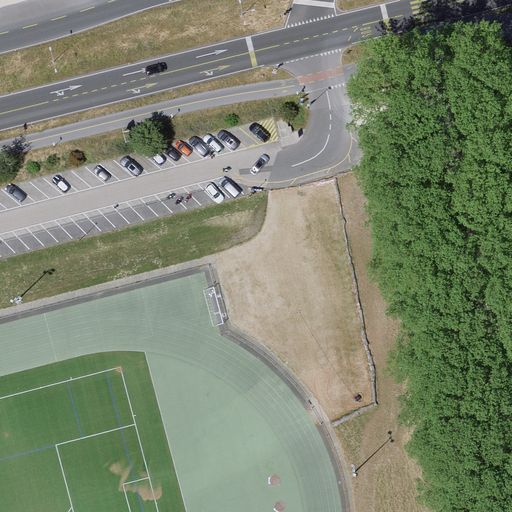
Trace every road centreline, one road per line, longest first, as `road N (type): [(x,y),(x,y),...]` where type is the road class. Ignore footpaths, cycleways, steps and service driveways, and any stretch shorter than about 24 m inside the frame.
road 1 (primary): [(0,113),(461,0)]
road 2 (primary): [(140,0),(0,41)]
